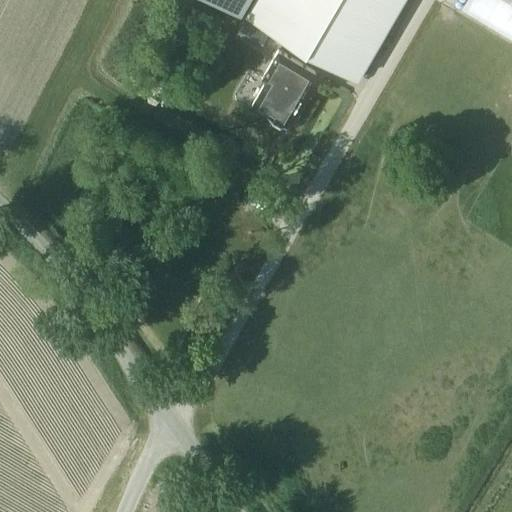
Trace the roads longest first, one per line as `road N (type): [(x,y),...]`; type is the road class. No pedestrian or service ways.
road 1 (unknown): [(420,0),(171,420)]
road 2 (tertiary): [(236,511),(60,266),(0,202)]
